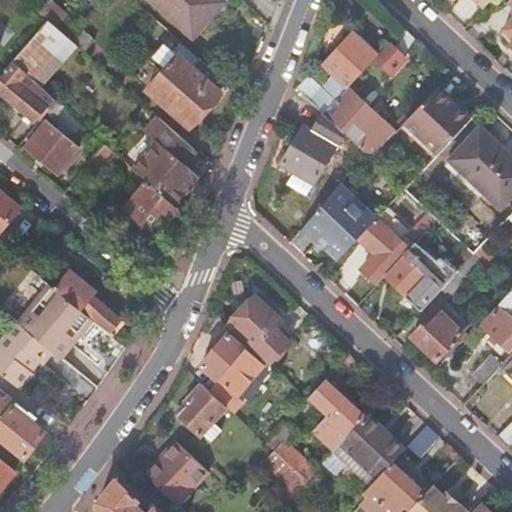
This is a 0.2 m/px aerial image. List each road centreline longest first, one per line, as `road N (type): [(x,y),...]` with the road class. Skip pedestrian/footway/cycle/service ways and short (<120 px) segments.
road 1 (residential): [(224,213),(245,221),(511,472)]
road 2 (residential): [(188,307),(146,386),(53,511)]
road 3 (residential): [(0,159),(188,307)]
road 4 (residential): [(307,0),(224,213)]
road 5 (residential): [(410,0),(511,95)]
